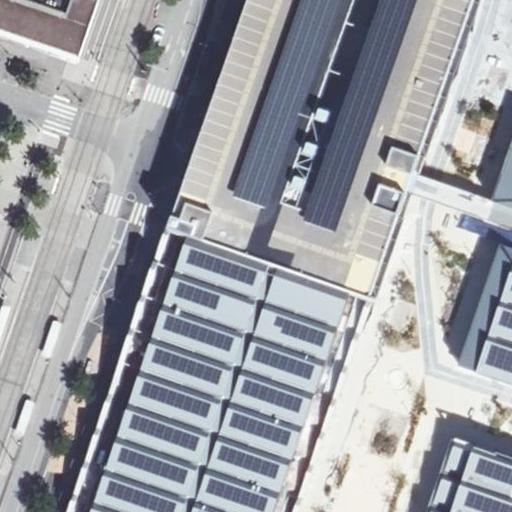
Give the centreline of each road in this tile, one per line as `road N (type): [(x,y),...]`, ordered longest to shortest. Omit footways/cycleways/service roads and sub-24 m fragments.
road 1 (tertiary): [(151,144),(19,511)]
road 2 (unclassified): [(151,144),(0,93)]
road 3 (tertiary): [(197,0),(151,144)]
